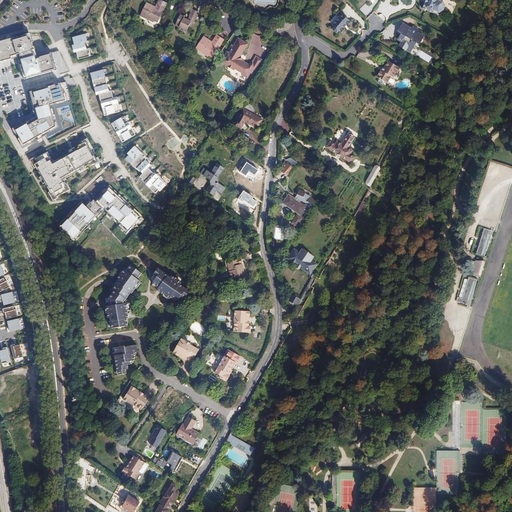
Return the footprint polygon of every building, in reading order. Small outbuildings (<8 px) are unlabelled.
[(167,3),(160,0),(157,6),(158,7),(157,9),(155,8),(155,7),(146,3),(140,16),(149,20),(154,22),(154,21),(158,22),(167,3)] [(442,0),(426,0),(422,9),(435,14),(437,13),(437,12),(439,13),(444,10),(445,7),(444,2),(442,1),(442,0)] [(199,12),(192,9),(189,17),(190,17),(189,19),(188,20),(184,18),(184,17),(180,15),(175,25),(187,31),(189,26),(191,27),(195,19),(196,20),(199,12)] [(350,21),(342,14),(340,17),(339,17),(332,25),(334,26),(331,29),(337,33),(339,31),(342,33),(345,29),(344,28),(346,25),(348,26),(351,22),(350,21)] [(412,29),(403,23),(398,32),(402,34),(398,40),(402,42),(399,46),(406,50),(408,46),(412,49),(416,43),(419,45),(424,36),(417,32),(418,30),(413,27),(412,29)] [(71,37),(73,45),(85,41),(89,40),(87,32),(71,37)] [(31,36),(0,44),(0,62),(17,58),(18,63),(23,82),(59,74),(54,55),(37,59),(31,36)] [(224,40),(218,36),(214,41),(215,42),(213,44),(211,43),(212,42),(203,36),(195,48),(208,57),(209,55),(212,58),(224,40)] [(242,75),(247,78),(255,66),(258,68),(262,60),(257,57),(253,63),(248,64),(242,60),(241,56),(248,44),(238,38),(229,53),(227,52),(221,63),(234,70),(235,69),(243,74),(242,75)] [(88,49),(85,41),(73,45),(70,46),(72,53),(77,52),(88,49)] [(77,52),(80,62),(95,57),(92,48),(88,49),(77,52)] [(400,68),(388,61),(384,68),(382,71),(381,70),(376,77),(387,83),(391,76),(393,77),(396,72),(397,73),(400,68)] [(103,73),(91,76),(104,118),(120,113),(118,107),(120,106),(118,99),(114,100),(112,94),(110,95),(103,73)] [(76,102),(71,82),(31,93),(38,117),(15,129),(25,147),(61,128),(55,107),(76,102)] [(258,128),(262,120),(249,113),(248,114),(242,111),(234,126),(233,125),(230,132),(237,136),(245,121),(258,128)] [(125,116),(111,124),(122,144),(137,136),(125,116)] [(326,147),(351,163),(355,157),(350,154),(353,151),(348,148),(355,137),(349,133),(342,144),(337,141),(335,144),(330,141),(326,147)] [(30,157),(55,202),(72,193),(65,181),(101,161),(90,141),(56,160),(48,147),(30,157)] [(126,156),(142,172),(150,165),(145,159),(147,157),(135,144),(126,151),(128,154),(126,156)] [(291,156),(287,160),(294,167),(298,163),(291,156)] [(157,194),(171,180),(153,162),(150,165),(140,176),(157,194)] [(209,179),(211,185),(206,191),(213,196),(216,191),(221,194),(225,187),(219,183),(218,177),(224,168),(217,163),(211,173),(204,168),(201,173),(209,179)] [(258,170),(246,163),(240,172),(246,176),(249,171),(255,174),(258,170)] [(294,168),(288,163),(281,171),(287,176),(294,168)] [(370,174),(376,177),(381,169),(380,166),(377,165),(375,166),(370,174)] [(191,187),(196,179),(191,175),(185,184),(191,187)] [(119,191),(98,209),(104,216),(125,240),(146,223),(119,191)] [(253,197),(244,191),(238,199),(242,202),(244,201),(254,208),(258,202),(252,199),(253,197)] [(296,200),(289,195),(284,203),(300,214),(299,215),(298,214),(292,223),(297,226),(308,211),(304,209),(306,206),(300,202),(296,200)] [(85,212),(95,224),(104,216),(98,209),(95,204),(85,212)] [(85,212),(81,207),(54,229),(68,246),(95,224),(85,212)] [(275,239),(283,239),(284,227),(275,226),(275,239)] [(476,254),(480,255),(484,257),(491,236),(492,236),(495,228),(491,227),(491,230),(484,228),(476,254)] [(313,256),(303,249),(300,255),(296,252),(294,255),(291,253),(289,257),(292,259),(298,263),(298,262),(304,266),(303,267),(311,272),(314,269),(311,267),(313,264),(309,261),(313,256)] [(232,282),(248,278),(246,271),(244,272),(242,264),(244,264),(241,257),(227,262),(230,271),(229,272),(232,282)] [(484,262),(472,260),(469,270),(481,275),(484,262)] [(4,264),(0,265),(0,277),(8,274),(4,264)] [(142,273),(131,265),(127,271),(124,269),(105,296),(108,318),(110,318),(111,321),(112,321),(112,323),(111,323),(112,329),(128,326),(127,319),(128,319),(126,303),(122,304),(131,293),(131,294),(141,281),(138,279),(142,273)] [(168,275),(158,268),(153,275),(157,277),(152,283),(159,288),(157,290),(169,299),(171,297),(177,301),(182,295),(185,298),(190,292),(180,285),(181,283),(172,276),(171,278),(168,275)] [(316,275),(311,272),(310,274),(309,276),(312,278),(300,299),(300,298),(296,305),(298,306),(316,275)] [(7,277),(0,280),(0,291),(0,292),(12,287),(7,277)] [(471,301),(477,281),(477,280),(469,277),(462,298),(457,297),(456,302),(467,305),(466,308),(470,309),(472,301),(471,301)] [(15,291),(3,295),(5,305),(18,302),(15,291)] [(300,298),(293,295),(289,302),(296,305),(300,298)] [(17,306),(6,309),(9,318),(20,315),(17,306)] [(249,326),(250,312),(235,311),(233,332),(250,333),(251,327),(249,326)] [(22,318),(9,322),(12,331),(25,328),(22,318)] [(191,328),(204,333),(206,327),(193,322),(191,328)] [(192,363),(199,350),(190,345),(191,344),(181,339),(173,353),(179,357),(179,356),(192,363)] [(22,345),(13,347),(16,358),(26,355),(22,345)] [(113,347),(114,356),(117,371),(118,370),(119,375),(126,374),(126,369),(129,369),(128,365),(131,364),(131,361),(135,360),(134,353),(138,353),(137,345),(127,346),(121,347),(122,350),(119,350),(119,346),(113,347)] [(11,349),(2,351),(4,362),(13,360),(11,349)] [(240,356),(228,349),(224,357),(222,356),(220,356),(216,362),(217,364),(219,366),(215,373),(220,376),(219,377),(226,382),(240,356)] [(147,402),(151,396),(145,393),(144,394),(132,386),(124,399),(141,410),(144,407),(147,402)] [(0,411),(4,418),(5,418),(9,427),(15,425),(14,422),(33,412),(23,394),(9,402),(12,407),(8,410),(6,407),(0,409),(0,411)] [(191,429),(196,421),(190,417),(185,425),(183,429),(181,428),(178,435),(182,437),(181,438),(192,445),(195,440),(199,433),(191,429)] [(157,448),(167,432),(158,426),(148,443),(157,448)] [(29,445),(22,427),(15,430),(11,431),(17,449),(29,445)] [(250,456),(254,449),(230,435),(226,442),(250,456)] [(183,458),(173,452),(168,462),(173,465),(171,468),(176,471),(183,458)] [(148,464),(133,455),(128,463),(130,464),(127,468),(126,467),(126,469),(125,468),(123,472),(123,474),(129,477),(129,476),(134,479),(139,472),(142,473),(143,473),(148,466),(148,464)] [(81,456),(79,456),(77,464),(86,470),(91,463),(81,456)] [(176,486),(172,484),(164,497),(164,498),(164,497),(161,501),(159,504),(160,505),(155,511),(168,511),(169,510),(173,502),(173,503),(179,493),(175,491),(177,489),(176,486)] [(125,511),(131,511),(122,507),(128,496),(134,499),(135,497),(128,493),(119,508),(125,511)] [(131,511),(134,511),(140,502),(134,499),(128,496),(122,507),(131,511)]
